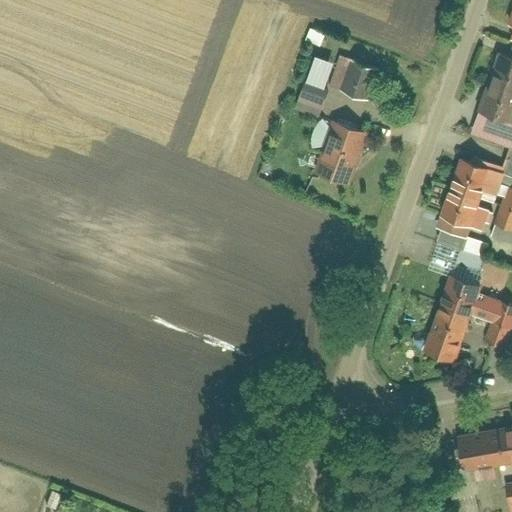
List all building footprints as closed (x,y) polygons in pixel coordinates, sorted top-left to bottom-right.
[(511,54),(502,51),(480,112),(511,123),(511,54)] [(330,87),(369,100),(379,70),(340,57),(330,87)] [(304,83),(298,101),(324,109),(330,91),(304,83)] [(314,172),(352,186),(372,135),(333,121),(314,172)] [(462,159),(437,230),(510,256),(511,249),(511,185),(511,186),(498,205),(489,202),(499,172),(462,159)] [(454,276),(430,346),(457,355),(470,315),(492,322),(485,344),(509,352),(511,344),(511,302),(484,294),(486,287),(454,276)] [(511,426),(456,439),(463,472),(511,461),(511,426)]
